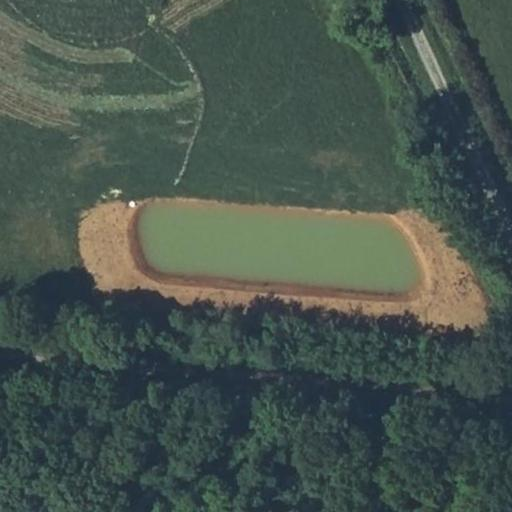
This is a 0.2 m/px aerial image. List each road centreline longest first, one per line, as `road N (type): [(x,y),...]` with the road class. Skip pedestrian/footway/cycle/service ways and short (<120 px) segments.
road 1 (track): [(0,352),(511,398)]
road 2 (track): [(511,232),(404,0)]
